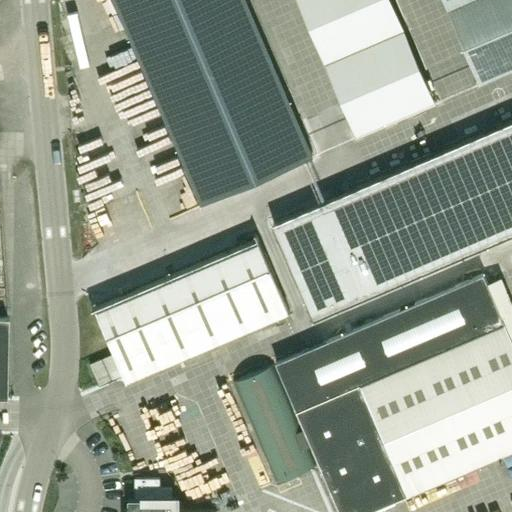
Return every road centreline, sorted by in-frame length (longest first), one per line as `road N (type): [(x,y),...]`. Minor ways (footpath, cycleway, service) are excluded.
road 1 (unclassified): [(26,511),(64,339),(35,0)]
road 2 (unknown): [(511,97),(62,295)]
road 3 (unknown): [(46,123),(101,89),(128,0)]
